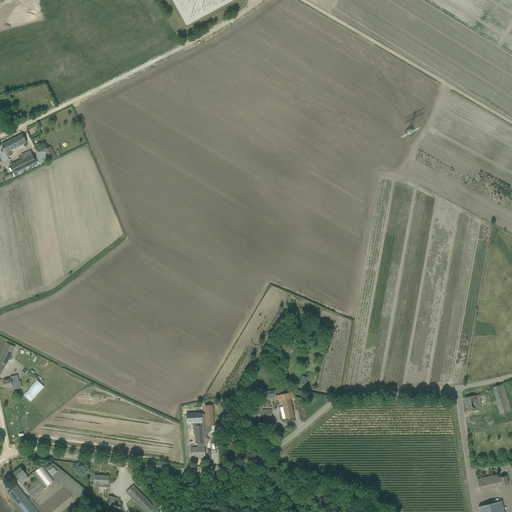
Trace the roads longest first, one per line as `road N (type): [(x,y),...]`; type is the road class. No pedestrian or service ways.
road 1 (unclassified): [(7,454),(212,470),(258,457),(342,396),(511,376)]
road 2 (unclassified): [(0,136),(240,14)]
road 3 (track): [(303,0),(511,122)]
